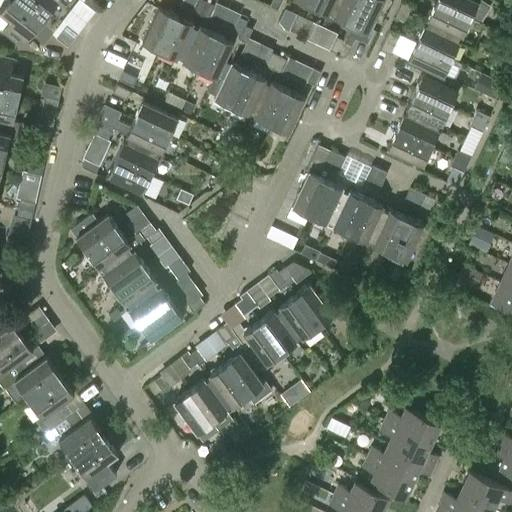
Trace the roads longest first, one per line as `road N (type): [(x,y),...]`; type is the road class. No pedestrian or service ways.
road 1 (residential): [(113,381),(47,291),(42,270),(56,167),(84,63),(126,0)]
road 2 (residential): [(336,131),(363,108),(360,75),(266,32),(259,13),(230,0)]
road 3 (residential): [(218,286),(252,235),(307,117),(336,131)]
road 4 (residential): [(113,381),(227,299),(218,286)]
road 5 (residential): [(336,131),(460,192)]
